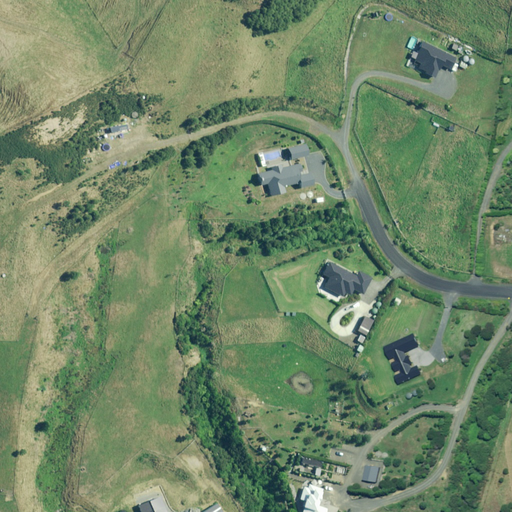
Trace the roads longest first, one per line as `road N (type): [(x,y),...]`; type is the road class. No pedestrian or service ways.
road 1 (residential): [(511,296),(444,284),(410,262),(361,170),(334,132),(306,115),(274,112),(128,161)]
road 2 (unknown): [(363,511),(437,472),(476,362),(511,310)]
